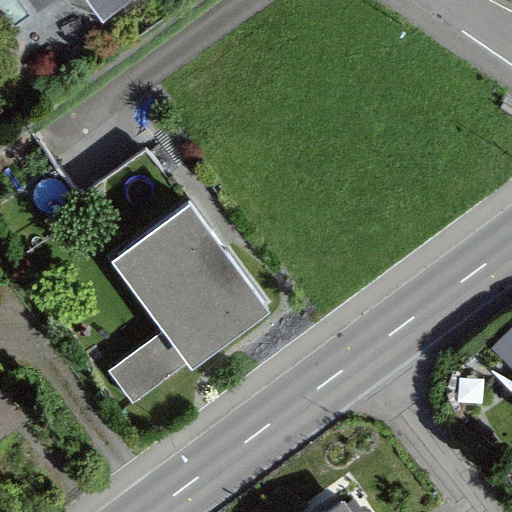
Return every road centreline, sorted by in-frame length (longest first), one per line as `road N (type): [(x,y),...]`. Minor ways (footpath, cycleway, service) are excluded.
road 1 (secondary): [(155,511),(362,359)]
road 2 (residential): [(485,511),(362,359)]
road 3 (secondary): [(362,359),(511,248)]
